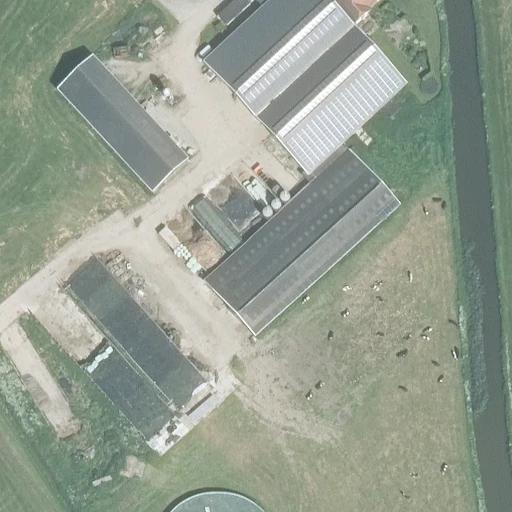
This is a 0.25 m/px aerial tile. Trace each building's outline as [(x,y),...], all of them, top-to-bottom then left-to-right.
[(269,0),(202,60),(222,82),(307,174),(342,143),(352,134),(361,125),(372,115),(373,116),(377,111),(406,85),(356,29),(339,10),(335,13),(323,0),(269,0)] [(323,0),(335,13),(339,10),(347,2),(351,6),(358,0),(323,0)] [(57,88),(153,193),(189,160),(93,55),(57,88)] [(392,102),(382,111),(390,120),(400,111),(392,102)] [(314,189),(209,285),(258,338),(400,207),(391,197),(387,193),(354,157),(350,152),(342,143),(307,174),(304,177),(314,189)] [(136,375),(141,380),(118,400),(152,438),(177,416),(139,373),(136,375)]
